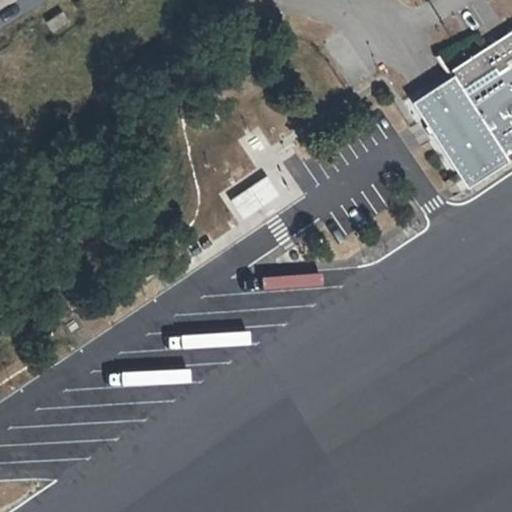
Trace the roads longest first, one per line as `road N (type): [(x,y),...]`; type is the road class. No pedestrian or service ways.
road 1 (motorway): [(511,330),(208,511)]
road 2 (track): [(0,161),(170,0)]
